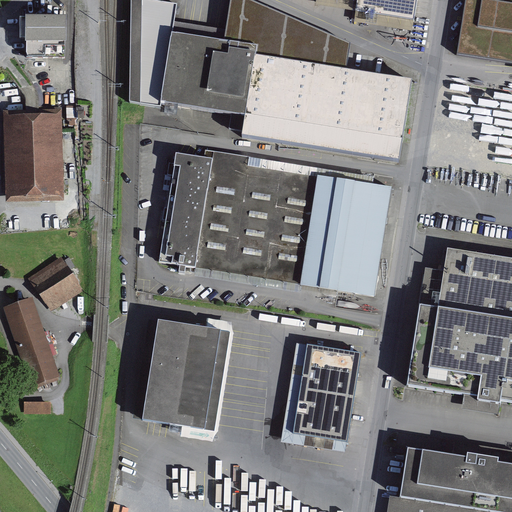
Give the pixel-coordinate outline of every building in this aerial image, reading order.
[(171,6),(134,0),(130,105),(246,123),(243,142),(399,164),(411,81),(345,72),(348,48),(240,0),(231,0),(227,31),(169,23),(171,6)] [(413,24),(417,0),(334,0),(358,4),(356,15),(413,24)] [(511,0),(464,0),(454,62),(511,71),(511,0)] [(28,59),(63,60),(64,24),(22,23),(21,41),(29,41),(28,59)] [(61,199),(60,109),(43,110),(44,121),(8,122),(10,200),(61,199)] [(387,196),(172,161),(155,268),(370,303),(387,196)] [(511,258),(447,249),(438,308),(419,305),(407,386),(511,402),(511,258)] [(60,263),(33,280),(50,307),(77,290),(60,263)] [(56,379),(31,304),(8,312),(33,387),(56,379)] [(229,337),(155,325),(138,427),(212,439),(229,337)] [(355,361),(301,353),(288,443),(341,451),(355,361)] [(47,407),(25,406),(24,414),(47,415),(47,407)] [(385,511),(511,511),(511,461),(453,453),(451,464),(405,457),(398,505),(387,503),(385,511)]
